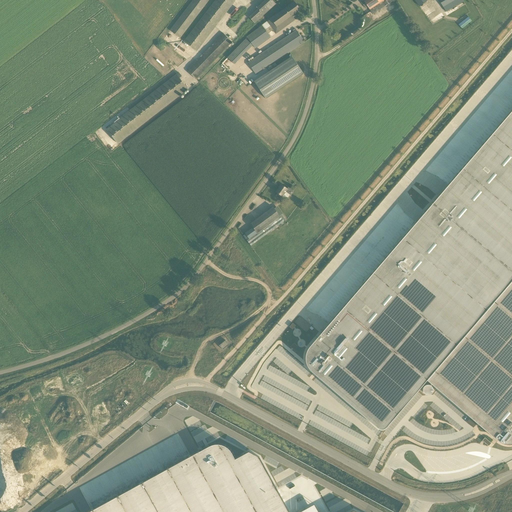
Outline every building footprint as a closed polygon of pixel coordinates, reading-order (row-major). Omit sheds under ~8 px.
[(209,0),(192,0),(170,30),(180,38),(209,0)] [(196,51),(235,0),(234,0),(216,0),(184,41),(196,51)] [(272,0),(265,0),(257,8),(258,9),(249,17),(254,23),(276,4),(272,0)] [(386,6),(391,3),(390,2),(393,1),(392,0),(365,0),(364,1),(370,10),(383,1),(386,6)] [(463,1),(462,0),(439,0),(446,12),(456,6),(463,1)] [(295,2),(267,22),(246,37),(255,49),(271,37),(268,34),(273,30),(276,34),(295,20),(292,17),(301,10),(295,2)] [(468,17),(458,25),(462,29),(472,21),(468,17)] [(304,42),(296,30),(294,32),(248,62),(256,74),(304,42)] [(232,42),(223,33),(190,68),(190,67),(187,70),(196,79),(198,76),(232,42)] [(227,58),(234,64),(252,45),(246,39),(227,58)] [(254,81),(266,98),(303,73),(292,56),(254,81)] [(187,88),(180,79),(182,77),(179,73),(107,129),(117,143),(187,88)] [(511,110),(433,203),(511,270),(511,110)] [(281,185),(276,192),(287,199),(293,191),(288,188),(287,189),(281,185)] [(306,358),(306,359),(306,360),(306,361),(306,362),(307,362),(307,363),(307,364),(307,365),(308,365),(308,366),(308,367),(309,367),(309,368),(310,369),(310,370),(311,370),(312,371),(316,375),(346,401),(378,428),(379,428),(379,429),(380,429),(381,429),(382,429),(383,429),(384,429),(385,429),(385,428),(386,428),(386,427),(403,407),(427,380),(511,280),(511,270),(433,203),(331,321),(321,333),(313,343),(307,351),(307,352),(307,353),(306,353),(306,354),(306,355),(306,356),(306,357),(306,358)] [(251,245),(283,221),(273,207),(250,224),(252,226),(242,233),(246,238),(245,238),(251,245)] [(511,280),(427,380),(493,437),(496,439),(499,441),(501,442),(502,443),(504,444),(506,444),(508,444),(509,444),(511,444),(511,280)] [(229,344),(225,340),(219,345),(223,350),(229,344)] [(173,465),(141,483),(157,511),(289,511),(285,503),(263,463),(259,457),(249,451),(235,459),(232,452),(231,451),(230,450),(229,449),(228,448),(227,447),(226,447),(225,446),(224,445),(223,445),(222,445),(221,444),(219,444),(218,444),(217,444),(216,444),(215,444),(214,444),(212,445),(211,445),(210,445),(209,446),(203,450),(199,452),(199,451),(175,464),(174,464),(173,465)] [(157,511),(141,483),(91,510),(87,511),(157,511)]
